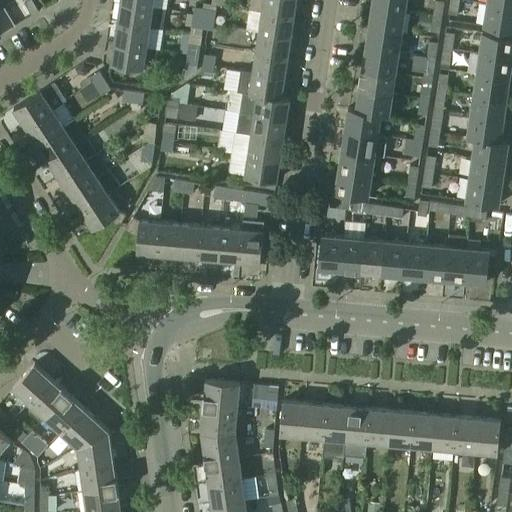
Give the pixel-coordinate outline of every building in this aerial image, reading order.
[(32,14),(39,10),(33,0),(28,0),(25,2),(32,14)] [(295,15),(296,0),(264,0),(263,11),(295,15)] [(406,10),(407,0),(373,0),(373,5),(406,10)] [(435,0),(433,14),(443,16),(446,2),(435,0)] [(459,15),(462,0),(461,0),(450,0),(448,14),(459,15)] [(511,8),(511,0),(488,0),(488,4),(511,8)] [(118,22),(150,27),(153,6),(121,1),(118,22)] [(511,29),(511,8),(488,4),(484,25),(511,29)] [(403,31),(406,10),(373,5),(370,26),(403,31)] [(206,8),(195,6),(194,16),(204,18),(206,8)] [(215,20),(217,9),(206,8),(204,18),(215,20)] [(292,36),(295,15),(263,11),(250,9),(247,29),(260,31),(292,36)] [(418,27),(430,29),(432,15),(420,13),(418,27)] [(441,32),(443,16),(433,14),(431,31),(441,32)] [(192,26),(203,28),(204,18),(194,16),(192,26)] [(204,18),(203,28),(214,30),(215,20),(204,18)] [(147,47),(150,27),(118,22),(115,42),(147,47)] [(400,52),(403,31),(370,26),(366,47),(400,52)] [(288,56),(292,36),(260,31),(257,51),(288,56)] [(511,35),(484,31),(480,52),(511,56),(511,35)] [(444,47),(454,48),(456,34),(446,32),(444,47)] [(429,40),(427,56),(437,58),(439,41),(429,40)] [(147,47),(115,42),(112,63),(144,68),(147,47)] [(187,53),(199,55),(201,45),(189,43),(187,53)] [(396,73),(400,52),(366,47),(363,68),(396,73)] [(452,64),(454,48),(444,47),(441,63),(452,64)] [(288,56),(257,51),(253,71),(285,76),(288,56)] [(511,78),(511,71),(511,56),(480,52),(477,73),(511,78)] [(186,63),(198,65),(199,55),(187,53),(186,63)] [(217,55),(205,53),(203,63),(215,65),(217,55)] [(435,73),(437,58),(427,56),(425,71),(435,73)] [(90,71),(84,62),(75,68),(78,73),(85,75),(90,71)] [(202,73),(214,75),(215,65),(203,63),(202,73)] [(393,94),(396,73),(363,68),(360,88),(393,94)] [(282,96),(285,76),(253,71),(241,69),(238,89),(243,90),(282,96)] [(90,76),(93,81),(103,74),(100,70),(90,76)] [(440,72),(437,88),(448,90),(451,74),(440,72)] [(508,99),(511,78),(477,73),(474,94),(508,99)] [(105,78),(103,74),(93,81),(102,94),(111,87),(105,78)] [(423,81),(421,98),(431,99),(433,83),(423,81)] [(89,102),(100,95),(92,82),(80,90),(89,102)] [(125,88),(123,100),(133,102),(135,90),(125,88)] [(390,113),(393,94),(360,88),(357,108),(349,107),(349,108),(382,113),(383,112),(390,113)] [(445,111),(448,90),(437,88),(434,109),(445,111)] [(42,89),(15,107),(26,124),(53,106),(42,89)] [(133,102),(143,103),(145,91),(135,90),(133,102)] [(240,110),(287,118),(290,97),(282,96),(243,90),(240,110)] [(505,120),(508,99),(474,94),(471,115),(505,120)] [(169,95),(167,105),(179,107),(180,101),(181,97),(169,95)] [(428,113),(431,99),(421,98),(418,112),(428,113)] [(196,120),(198,104),(180,101),(179,107),(167,105),(165,116),(196,120)] [(53,106),(26,124),(37,141),(64,124),(63,123),(54,108),(53,106)] [(226,108),(223,129),(235,131),(284,138),(286,125),(287,118),(240,110),(226,108)] [(346,129),(379,134),(382,113),(349,108),(346,129)] [(431,128),(442,130),(445,111),(434,109),(431,128)] [(502,138),(505,120),(471,115),(468,134),(476,135),(476,136),(509,142),(510,140),(502,138)] [(417,123),(414,139),(424,141),(427,124),(417,123)] [(64,124),(37,141),(48,159),(76,141),(64,124)] [(440,146),(442,130),(431,128),(429,144),(440,146)] [(346,129),(343,150),(376,155),(385,156),(388,136),(379,134),(346,129)] [(176,132),(163,130),(162,140),(174,142),(176,132)] [(249,154),(281,159),(284,138),(235,131),(232,152),(249,154)] [(76,141),(48,159),(60,176),(87,158),(97,152),(86,134),(76,141)] [(506,162),(509,142),(476,136),(472,157),(506,162)] [(422,155),(424,141),(414,139),(412,154),(422,155)] [(162,140),(160,150),(173,152),(174,142),(162,140)] [(144,141),(141,160),(153,162),(155,143),(144,141)] [(343,150),(339,171),(373,176),(376,155),(343,150)] [(277,180),(281,159),(249,154),(246,175),(277,180)] [(427,155),(424,172),(436,173),(438,157),(427,155)] [(503,183),(506,162),(472,157),(469,178),(503,183)] [(98,175),(87,158),(60,176),(71,193),(98,175)] [(408,181),(418,183),(420,165),(410,164),(408,181)] [(71,193),(82,211),(109,193),(120,186),(108,169),(98,175),(71,193)] [(370,197),(373,176),(339,171),(336,192),(370,197)] [(436,173),(424,172),(422,186),(434,188),(436,173)] [(165,178),(156,176),(148,189),(164,191),(165,178)] [(500,204),(503,183),(469,178),(466,199),(500,204)] [(183,192),(185,181),(175,179),(174,191),(183,192)] [(195,182),(185,181),(183,192),(193,194),(195,182)] [(416,198),(418,183),(408,181),(405,196),(416,198)] [(225,198),(227,187),(215,185),(214,196),(225,198)] [(247,190),(227,187),(225,198),(246,201),(247,190)] [(247,190),(246,201),(274,205),(275,194),(247,190)] [(127,213),(121,210),(109,193),(82,211),(94,228),(109,218),(120,225),(127,213)] [(330,196),(328,207),(346,209),(347,199),(330,196)] [(430,199),(421,198),(418,214),(427,215),(430,199)] [(362,201),(347,199),(346,209),(361,212),(362,201)] [(429,209),(445,212),(447,202),(431,200),(429,209)] [(371,213),(387,216),(389,206),(372,203),(371,213)] [(456,204),(455,213),(471,216),(472,206),(456,204)] [(404,208),(389,206),(387,216),(402,218),(404,208)] [(471,216),(470,220),(486,223),(488,209),(472,206),(471,216)] [(133,217),(126,228),(138,236),(137,251),(158,253),(161,221),(140,219),(133,217)] [(244,218),(243,228),(241,260),(261,262),(265,220),(244,218)] [(181,222),(161,221),(158,253),(179,254),(181,222)] [(202,224),(181,222),(179,254),(199,256),(202,224)] [(223,226),(202,224),(199,256),(220,258),(223,226)] [(243,228),(223,226),(220,258),(241,260),(243,228)] [(320,267),(339,269),(342,235),(322,234),(320,267)] [(363,237),(342,235),(339,269),(361,271),(363,237)] [(384,239),(363,237),(361,271),(382,273),(384,239)] [(384,239),(382,273),(403,274),(406,241),(384,239)] [(427,243),(406,241),(403,274),(424,276),(427,243)] [(427,243),(424,276),(445,278),(448,245),(427,243)] [(469,246),(448,245),(445,278),(466,280),(469,246)] [(469,246),(466,280),(487,282),(489,259),(490,248),(469,246)] [(13,387),(30,402),(52,377),(35,362),(13,387)] [(52,377),(30,402),(46,416),(68,391),(52,377)] [(207,378),(205,401),(238,404),(240,381),(207,378)] [(278,399),(279,385),(271,385),(270,398),(278,399)] [(68,391),(46,416),(62,431),(84,406),(68,391)] [(281,432),(303,434),(306,401),(284,399),(281,432)] [(236,430),(238,404),(205,401),(202,431),(204,441),(205,453),(205,454),(206,460),(239,456),(236,430)] [(303,434),(325,436),(328,403),(306,401),(303,434)] [(346,438),(349,405),(328,403),(325,436),(323,455),(345,457),(346,438)] [(346,438),(368,440),(371,407),(349,405),(346,438)] [(110,429),(84,406),(62,431),(78,446),(82,468),(115,464),(110,429)] [(368,440),(389,442),(392,409),(371,407),(368,440)] [(414,411),(392,409),(389,442),(411,444),(414,411)] [(436,413),(414,411),(411,444),(433,446),(436,413)] [(436,413),(433,446),(454,448),(457,414),(436,413)] [(479,416),(457,414),(454,448),(476,450),(479,416)] [(498,452),(501,418),(479,416),(476,450),(498,452)] [(23,441),(28,434),(19,426),(13,432),(23,441)] [(0,451),(10,440),(11,439),(0,428),(0,451)] [(264,446),(274,447),(275,428),(266,428),(264,446)] [(33,429),(28,434),(23,441),(38,455),(49,443),(33,429)] [(511,462),(511,449),(505,448),(503,461),(511,462)] [(31,457),(23,450),(12,464),(20,465),(34,467),(31,457)] [(208,469),(209,482),(243,477),(239,456),(206,460),(207,469),(208,469)] [(267,474),(276,473),(274,457),(265,459),(267,474)] [(118,485),(115,464),(82,468),(85,490),(118,485)] [(25,483),(34,483),(34,467),(20,465),(18,482),(25,483)] [(276,473),(267,474),(269,489),(278,488),(276,473)] [(243,477),(209,482),(212,503),(246,498),(259,496),(256,475),(243,477)] [(502,476),(500,491),(509,492),(511,477),(502,476)] [(25,483),(25,505),(34,505),(34,483),(25,483)] [(40,495),(49,495),(49,484),(40,484),(40,495)] [(118,485),(85,490),(88,511),(121,506),(118,485)] [(507,506),(509,492),(500,491),(499,505),(507,506)] [(40,495),(40,511),(49,511),(49,495),(40,495)] [(296,497),(286,500),(289,511),(296,511),(299,511),(296,497)] [(212,503),(213,511),(247,511),(246,498),(212,503)] [(368,511),(381,511),(382,502),(369,501),(368,511)] [(283,511),(281,502),(272,504),(274,511),(283,511)]
